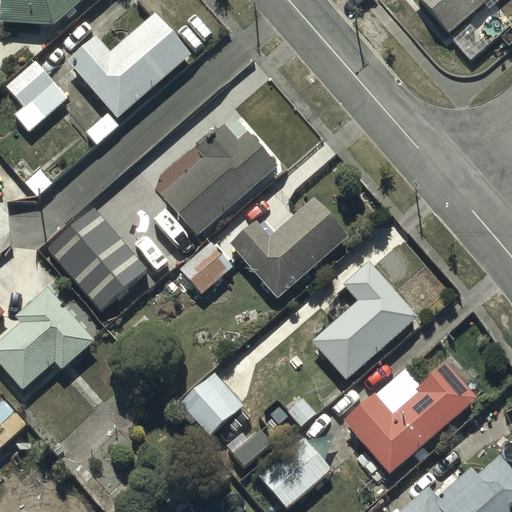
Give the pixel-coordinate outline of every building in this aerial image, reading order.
[(0,0),(0,26),(54,30),(87,0),(0,0)] [(416,0),(449,37),(491,0),(416,0)] [(95,40),(67,66),(109,116),(84,136),(95,149),(122,126),(119,122),(191,61),(154,18),(109,57),(95,40)] [(35,64),(5,89),(22,109),(14,117),(29,135),(68,102),(35,64)] [(203,163),(160,199),(196,241),(277,172),(233,120),(195,153),(203,163)] [(255,226),(229,249),(276,303),(347,242),(313,202),(269,241),(255,226)] [(92,211),(45,253),(99,315),(147,274),(92,211)] [(209,245),(178,272),(202,298),(232,270),(209,245)] [(356,305),(311,347),(346,384),(417,320),(367,265),(341,289),(356,305)] [(20,327),(0,344),(0,369),(22,395),(54,366),(61,374),(94,345),(47,291),(14,320),(20,327)] [(145,318),(129,332),(143,348),(159,335),(145,318)] [(403,374),(343,425),(389,478),(476,403),(445,367),(418,390),(403,374)] [(209,440),(243,409),(214,377),(174,410),(191,429),(196,425),(209,440)] [(281,406),(269,416),(278,426),(289,417),(299,430),(316,416),(303,401),(288,414),(281,406)] [(304,441),(258,480),(285,511),(288,511),(333,475),(304,441)] [(427,492),(404,511),(511,511),(511,474),(499,460),(476,480),(470,473),(437,503),(427,492)]
